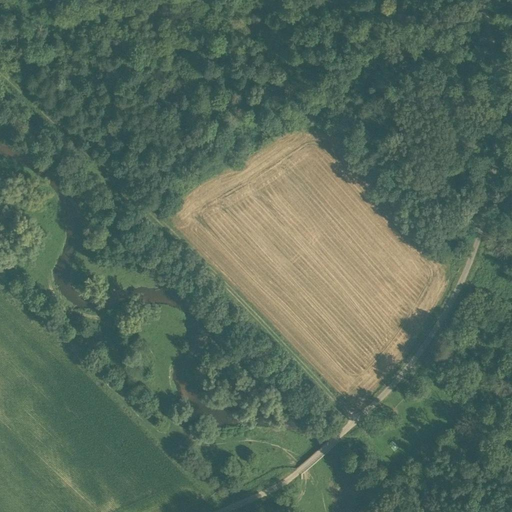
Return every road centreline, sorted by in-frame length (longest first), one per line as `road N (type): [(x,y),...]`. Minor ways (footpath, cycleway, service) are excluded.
road 1 (unclassified): [(221,511),(297,473),(339,439),(438,319),(462,270),(484,177),(486,90),(470,0)]
road 2 (track): [(358,416),(0,73)]
